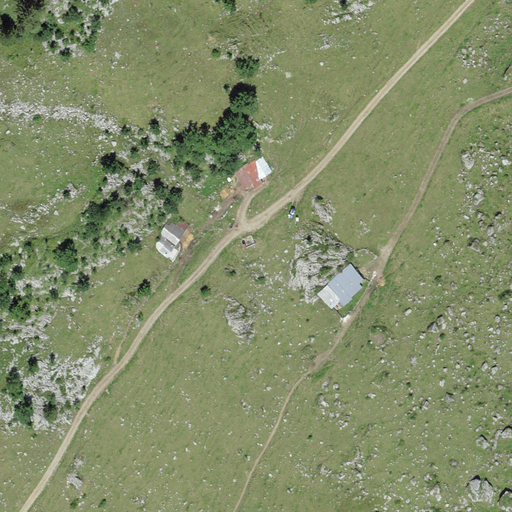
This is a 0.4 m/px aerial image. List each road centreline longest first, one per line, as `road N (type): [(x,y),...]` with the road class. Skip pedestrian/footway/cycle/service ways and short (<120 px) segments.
road 1 (track): [(468,0),(319,168),(217,248),(98,380),(26,511)]
road 2 (track): [(511,90),(461,114),(347,321)]
